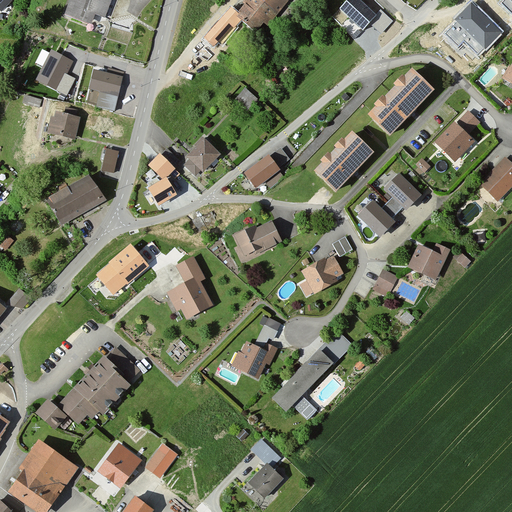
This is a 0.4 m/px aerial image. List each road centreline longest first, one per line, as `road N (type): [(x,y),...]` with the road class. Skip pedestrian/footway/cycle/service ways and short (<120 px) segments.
road 1 (residential): [(112,222),(177,212),(212,193),(438,0)]
road 2 (tertiary): [(173,0),(112,222)]
road 3 (tertiary): [(112,222),(0,347)]
